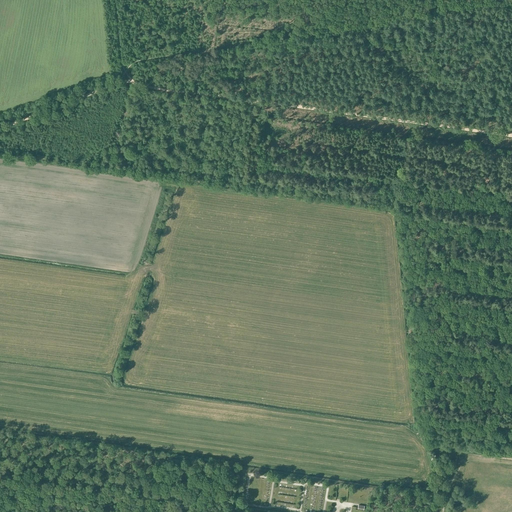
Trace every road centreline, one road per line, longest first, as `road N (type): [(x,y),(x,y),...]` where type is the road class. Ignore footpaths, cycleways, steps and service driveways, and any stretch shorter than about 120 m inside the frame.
road 1 (track): [(511,133),(174,90),(133,81),(125,71)]
road 2 (track): [(125,71),(113,84),(0,126)]
